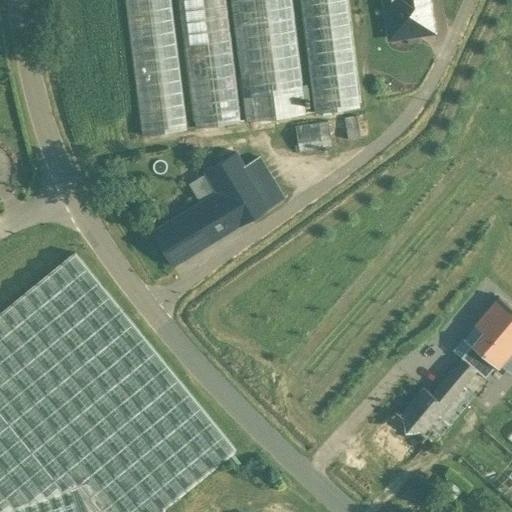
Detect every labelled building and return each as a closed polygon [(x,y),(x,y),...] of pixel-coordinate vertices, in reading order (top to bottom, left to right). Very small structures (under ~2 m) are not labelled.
[(170,0),(124,0),(142,136),(187,130),(170,0)] [(225,0),(178,0),(194,129),(240,123),(225,0)] [(304,100),(291,0),(229,0),(240,79),(238,79),(244,122),(306,114),(305,106),(309,106),(308,100),(304,100)] [(346,0),(299,0),(314,114),(360,108),(346,0)] [(383,0),(389,39),(433,32),(428,0),(383,0)] [(357,116),(344,118),(347,140),(360,138),(357,116)] [(328,121),(275,129),(279,155),(332,147),(328,121)] [(244,166),(236,152),(204,171),(217,192),(237,226),(269,207),(244,166)] [(283,198),(258,157),(244,166),(269,207),(283,198)] [(217,192),(152,231),(172,265),(237,226),(217,192)] [(164,511),(163,507),(235,449),(75,252),(0,313),(0,511),(72,488),(81,511),(164,511)] [(499,368),(511,351),(511,310),(496,299),(463,341),(499,368)] [(461,357),(430,391),(445,404),(475,370),(461,357)] [(445,404),(420,432),(425,437),(431,442),(487,380),(475,370),(445,404)] [(430,391),(424,386),(399,414),(420,432),(445,404),(430,391)] [(511,403),(508,400),(459,455),(511,502),(511,403)] [(399,414),(395,410),(372,436),(402,462),(425,437),(399,414)] [(456,492),(441,478),(434,486),(449,500),(456,492)] [(0,511),(81,511),(72,488),(0,511)]
